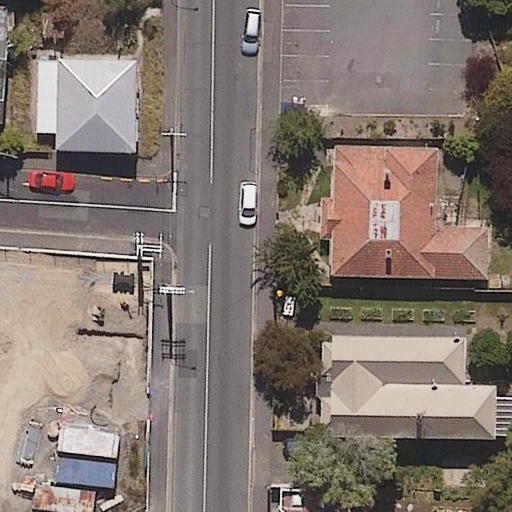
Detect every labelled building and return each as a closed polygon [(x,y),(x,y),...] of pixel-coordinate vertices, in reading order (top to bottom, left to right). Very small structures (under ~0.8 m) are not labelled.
[(38,59),(37,134),(55,134),(55,153),(135,153),(136,59),(38,59)] [(436,150),(332,148),(329,278),(486,281),(487,231),(435,230),(436,150)] [(511,291),(476,291),(477,324),(511,323),(511,291)] [(465,340),(320,339),(320,441),(494,442),(494,387),(464,387),(465,340)] [(300,429),(271,429),(271,493),(300,493),(300,429)] [(503,452),(438,452),(438,487),(503,487),(503,452)] [(349,511),(350,497),(283,495),(282,511),(349,511)]
